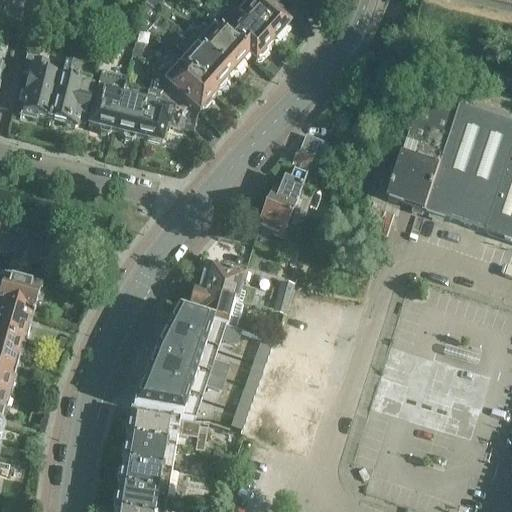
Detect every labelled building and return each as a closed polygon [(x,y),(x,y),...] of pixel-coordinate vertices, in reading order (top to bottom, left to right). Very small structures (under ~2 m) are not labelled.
[(147,0),(146,6),(156,13),(164,0),(147,0)] [(250,0),(237,15),(238,15),(273,46),(273,45),(278,45),(283,39),(283,34),(290,27),(282,20),(286,15),(277,6),(279,4),(275,0),(250,0)] [(146,6),(140,28),(147,34),(162,18),(156,13),(146,6)] [(220,32),(220,33),(255,65),(257,63),(261,63),(266,58),(266,55),(266,53),(273,46),(238,15),(237,15),(221,33),(220,32)] [(213,27),(197,45),(233,77),(249,60),(255,65),(220,33),(213,27)] [(138,38),(133,56),(141,63),(145,42),(138,38)] [(197,45),(180,63),(218,96),(219,95),(218,95),(233,77),(197,45)] [(21,117),(50,124),(61,81),(47,77),(49,70),(37,67),(40,51),(28,48),(22,78),(28,80),(23,101),(25,102),(21,117)] [(61,81),(50,124),(75,130),(79,127),(80,126),(85,127),(93,99),(92,98),(92,97),(87,96),(89,88),(91,81),(76,77),(79,64),(66,61),(61,81)] [(180,63),(163,81),(170,87),(169,89),(188,106),(189,105),(200,115),(201,113),(205,113),(210,108),(210,105),(218,96),(180,63)] [(147,103),(138,141),(161,147),(166,128),(178,131),(181,116),(180,116),(188,106),(169,89),(170,87),(163,81),(154,73),(147,103)] [(97,91),(98,92),(89,128),(98,131),(98,134),(99,137),(106,138),(109,137),(110,134),(114,135),(125,89),(99,83),(97,91)] [(125,89),(114,135),(123,137),(122,140),(124,143),(131,144),(134,142),(134,140),(138,141),(147,103),(149,95),(125,89)] [(389,202),(396,205),(427,215),(442,169),(461,109),(424,96),(389,202)] [(442,169),(427,215),(488,235),(511,159),(511,125),(461,109),(442,169)] [(292,164),(299,167),(296,174),(293,172),(287,186),(284,185),(280,194),(274,192),(259,231),(281,239),(312,162),(320,165),(328,147),(305,138),(299,151),(297,150),(292,164)] [(511,159),(488,235),(511,242),(511,159)] [(201,286),(198,294),(242,307),(242,308),(246,309),(250,310),(252,302),(254,294),(248,292),(241,290),(243,281),(246,272),(235,269),(224,266),(223,270),(222,273),(216,271),(209,269),(208,274),(206,279),(203,278),(201,286)] [(0,309),(32,318),(37,300),(41,301),(44,291),(31,288),(31,286),(9,280),(9,282),(0,279),(0,309)] [(189,307),(186,317),(213,325),(227,330),(235,333),(242,308),(242,307),(198,294),(193,293),(192,296),(190,297),(188,304),(189,306),(189,307)] [(277,295),(272,313),(286,317),(290,299),(277,295)] [(0,309),(0,337),(23,344),(24,342),(28,339),(30,331),(28,329),(31,318),(32,318),(0,309)] [(153,358),(153,359),(224,380),(228,370),(213,365),(220,342),(235,347),(240,334),(235,333),(227,330),(213,325),(186,317),(179,315),(177,314),(175,316),(171,325),(168,331),(159,348),(153,358)] [(0,337),(0,367),(17,372),(20,362),(18,362),(19,359),(23,356),(24,349),(23,346),(23,344),(0,337)] [(261,340),(230,429),(241,433),(272,344),(261,340)] [(61,367),(64,356),(54,353),(51,364),(61,367)] [(132,410),(132,411),(192,421),(194,422),(205,388),(220,393),(224,380),(153,359),(144,382),(137,399),(132,410)] [(0,367),(0,395),(8,398),(9,394),(12,393),(15,381),(14,381),(17,372),(0,367)] [(0,395),(0,423),(1,424),(4,412),(6,411),(9,403),(7,401),(8,398),(0,395)] [(128,440),(176,448),(177,437),(197,440),(195,452),(204,454),(208,430),(200,429),(200,427),(180,424),(133,416),(131,426),(127,429),(126,437),(128,440)] [(125,465),(125,466),(171,473),(176,448),(128,440),(127,450),(124,452),(122,461),(125,465)] [(237,458),(238,451),(225,449),(224,455),(237,458)] [(234,468),(236,459),(217,455),(215,464),(234,468)] [(121,489),(120,491),(167,498),(171,473),(125,466),(122,476),(119,478),(118,486),(121,489)] [(164,511),(167,498),(120,491),(119,499),(115,503),(113,510),(115,511),(164,511)] [(217,506),(218,497),(201,494),(200,503),(217,506)] [(184,510),(186,502),(177,500),(175,508),(184,510)]
